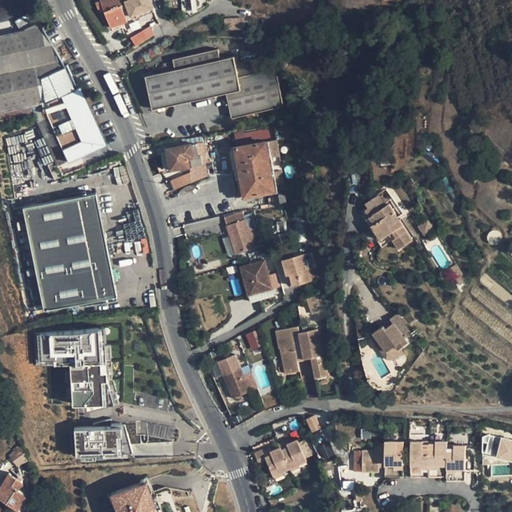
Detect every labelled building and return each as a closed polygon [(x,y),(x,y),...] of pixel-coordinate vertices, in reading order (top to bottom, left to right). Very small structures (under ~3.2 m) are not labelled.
[(99,12),(105,10),(101,0),(96,2),(99,12)] [(101,0),(105,10),(112,27),(127,22),(126,20),(133,17),(130,12),(124,14),(120,5),(126,2),(124,0),(101,0)] [(33,10),(19,18),(25,29),(39,21),(33,10)] [(244,29),(243,19),(225,20),(226,30),(244,29)] [(25,29),(0,34),(0,122),(48,111),(49,117),(45,120),(48,128),(47,128),(52,139),(58,137),(69,160),(107,143),(81,85),(77,87),(67,65),(65,66),(39,21),(25,29)] [(148,40),(145,32),(132,38),(136,46),(148,40)] [(173,59),(175,69),(146,76),(153,109),(227,93),(232,117),(283,106),(275,70),(239,77),(234,57),(220,60),(218,49),(173,59)] [(294,141),(291,126),(286,126),(288,142),(294,141)] [(284,188),(277,140),(228,148),(237,197),(245,195),(245,196),(272,192),(275,191),(275,190),(284,188)] [(167,148),(168,150),(170,166),(171,169),(190,166),(190,165),(192,165),(206,162),(207,162),(204,142),(187,145),(167,148)] [(207,175),(206,167),(193,169),(193,171),(194,180),(207,175)] [(193,171),(170,180),(173,189),(194,180),(193,171)] [(275,191),(272,192),(275,208),(287,208),(284,188),(275,190),(275,191)] [(96,191),(71,197),(112,296),(118,295),(96,191)] [(389,202),(383,193),(378,196),(384,205),(389,202)] [(112,296),(71,197),(23,207),(43,310),(112,296)] [(381,240),(389,234),(393,232),(397,238),(394,240),(399,249),(411,241),(388,205),(373,214),(369,207),(363,211),(371,226),(381,240)] [(225,217),(228,225),(250,218),(256,217),(254,211),(243,212),(240,213),(240,212),(225,217)] [(237,253),(257,246),(253,235),(255,234),(250,218),(228,225),(237,253)] [(311,281),(308,270),(304,256),(304,254),(283,260),(288,275),(291,274),(294,286),(311,281)] [(311,254),(304,256),(308,270),(315,268),(311,254)] [(241,268),(249,297),(273,290),(266,261),(241,268)] [(249,297),(251,303),(275,297),(273,290),(249,297)] [(385,329),(383,326),(372,334),(386,352),(394,347),(396,350),(407,343),(405,339),(410,335),(396,317),(391,320),(393,324),(385,329)] [(391,320),(383,326),(385,329),(393,324),(391,320)] [(298,360),(305,359),(299,333),(298,326),(276,331),(279,349),(281,349),(285,348),(286,354),(282,354),(286,374),(300,371),(298,360)] [(109,408),(104,329),(36,333),(39,368),(74,366),(76,409),(109,408)] [(325,359),(324,359),(320,360),(319,355),(323,355),(318,329),(299,333),(305,359),(312,357),(316,378),(329,375),(325,359)] [(382,355),(386,352),(372,334),(368,336),(382,355)] [(231,342),(231,343),(234,350),(240,348),(237,339),(231,342)] [(235,353),(234,350),(231,343),(225,346),(227,352),(229,356),(235,353)] [(217,356),(218,360),(229,356),(227,352),(217,356)] [(229,356),(218,360),(233,398),(251,391),(244,375),(235,353),(229,356)] [(252,373),(244,375),(251,391),(258,388),(252,373)] [(321,427),(315,415),(307,419),(313,431),(321,427)] [(123,453),(120,426),(73,430),(75,457),(123,453)] [(492,453),(501,454),(502,448),(511,449),(511,433),(501,432),(500,439),(494,438),(492,453)] [(281,446),(291,467),(306,460),(297,439),(287,443),(286,440),(280,443),(281,446)] [(403,475),(403,443),(398,443),(396,440),(385,440),(385,443),(385,464),(385,475),(403,475)] [(424,444),(424,441),(411,440),(410,475),(429,475),(429,444),(424,444)] [(446,448),(446,445),(446,441),(436,441),(435,444),(429,444),(429,475),(446,476),(446,448)] [(379,464),(385,464),(385,443),(378,443),(378,450),(354,450),(354,471),(379,471),(379,464)] [(465,445),(453,445),(453,448),(446,448),(446,476),(446,480),(464,480),(465,445)] [(274,475),(291,467),(281,446),(272,450),(270,447),(263,450),(274,475)] [(348,465),(339,467),(343,489),(352,488),(348,465)] [(11,469),(9,472),(20,479),(22,476),(11,469)] [(0,497),(15,507),(24,492),(18,488),(22,480),(20,479),(9,472),(0,486),(0,497)] [(136,497),(156,496),(154,472),(122,475),(122,480),(117,480),(117,486),(123,485),(124,502),(136,501),(136,497)] [(497,475),(488,475),(487,484),(497,485),(497,475)] [(75,487),(94,486),(94,476),(75,477),(75,487)] [(25,497),(24,492),(15,507),(18,509),(25,497)] [(108,511),(107,503),(100,503),(100,511),(108,511)]
